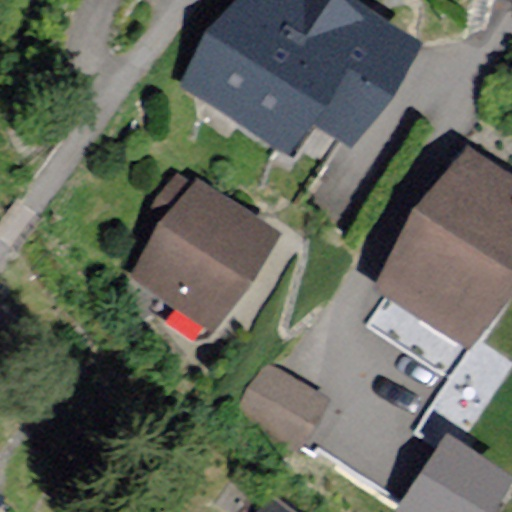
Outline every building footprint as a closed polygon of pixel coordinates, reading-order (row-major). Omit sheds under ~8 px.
[(249,0),(182,94),(294,174),(316,143),(346,164),(423,58),(341,0),(249,0)] [(511,316),(511,186),(471,158),(376,296),(478,366),(511,316)] [(282,247),(194,186),(131,276),(219,337),(282,247)] [(309,436),(330,388),(261,358),(241,407),(309,436)] [(511,470),(451,430),(401,506),(410,511),(496,511),(511,489),(511,470)]
